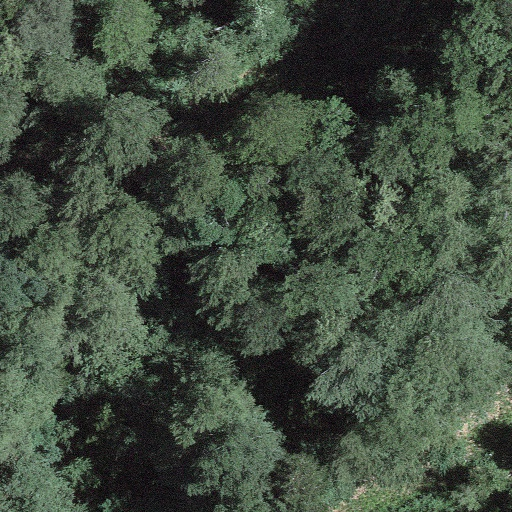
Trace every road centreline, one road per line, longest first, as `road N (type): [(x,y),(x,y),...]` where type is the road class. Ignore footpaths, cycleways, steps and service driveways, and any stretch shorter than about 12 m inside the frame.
road 1 (track): [(0,175),(175,148),(315,89)]
road 2 (track): [(349,511),(475,450),(511,419)]
